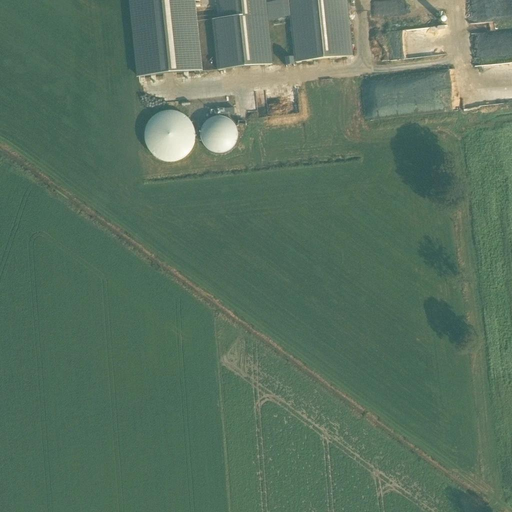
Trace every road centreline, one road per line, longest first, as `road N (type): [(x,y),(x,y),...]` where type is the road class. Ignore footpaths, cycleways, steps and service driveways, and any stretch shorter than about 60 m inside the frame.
road 1 (unknown): [(455,0),(461,58),(367,70)]
road 2 (unknown): [(367,70),(238,82)]
